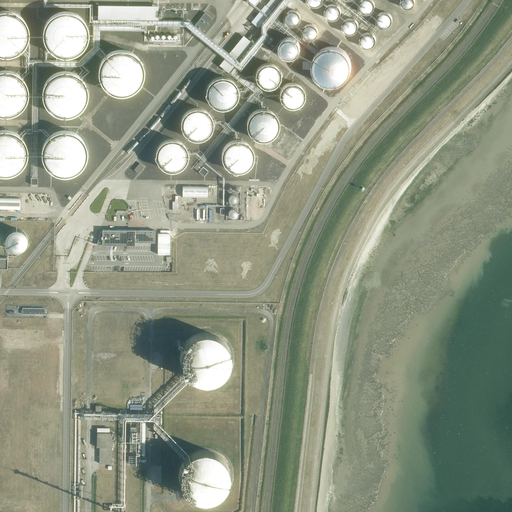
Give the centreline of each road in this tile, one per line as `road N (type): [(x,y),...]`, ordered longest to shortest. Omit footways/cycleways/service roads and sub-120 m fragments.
road 1 (unclassified): [(266,511),(285,337),(314,237),(360,159),(498,0)]
road 2 (unknown): [(148,312),(268,318),(250,511)]
